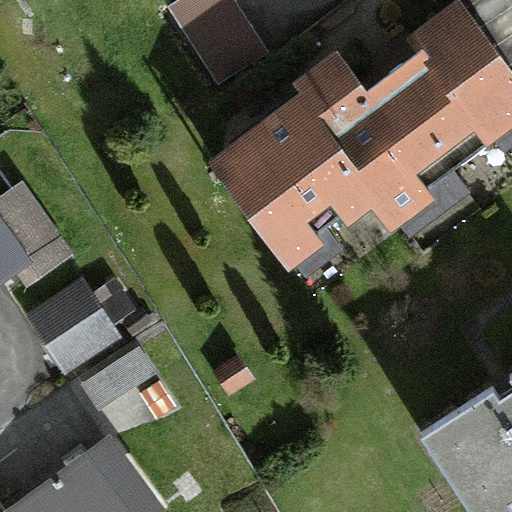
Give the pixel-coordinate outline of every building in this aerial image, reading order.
[(263,50),(231,0),(183,0),(172,7),(218,78),(263,50)] [(511,119),(511,86),(454,12),(415,42),(426,56),(363,104),(341,75),(218,169),(291,264),(372,202),(391,226),(425,199),(408,177),(474,126),(485,140),(511,119)] [(0,262),(23,246),(0,216),(0,262)] [(127,286),(87,227),(30,266),(70,325),(127,286)] [(493,511),(511,500),(511,388),(426,444),(469,511),(493,511)] [(154,511),(164,505),(107,433),(6,511),(154,511)]
